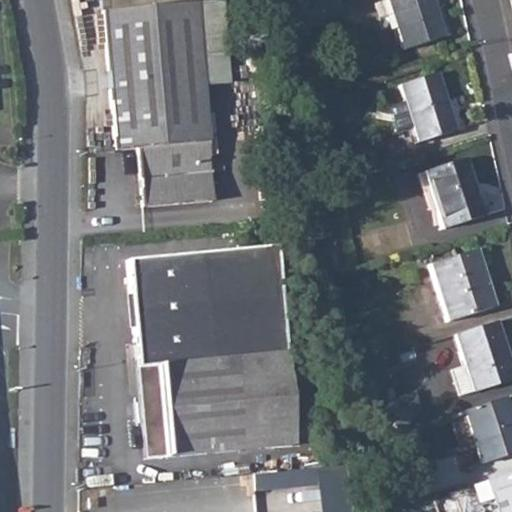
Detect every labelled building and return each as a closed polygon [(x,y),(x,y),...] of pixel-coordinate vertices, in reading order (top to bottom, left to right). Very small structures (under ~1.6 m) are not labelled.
[(427,0),(384,0),(401,50),(439,37),(427,0)] [(191,3),(196,63),(221,61),(216,1),(191,3)] [(191,3),(100,11),(112,151),(134,149),(139,208),(209,203),(196,63),(191,3)] [(340,67),(342,73),(353,71),(351,64),(340,67)] [(353,71),(342,73),(329,77),(323,90),(356,81),(353,71)] [(410,125),(415,142),(451,131),(433,74),(398,85),(403,102),(390,107),(387,111),(393,127),(397,129),(410,125)] [(460,160),(423,172),(441,229),(479,218),(460,160)] [(272,246),(125,260),(142,459),(290,445),(272,246)] [(471,251),(428,265),(446,322),(489,309),(471,251)] [(511,379),(494,324),(453,336),(472,392),(511,380),(511,379)] [(396,421),(420,418),(418,394),(394,396),(396,421)] [(511,423),(504,399),(462,412),(479,463),(511,453),(511,423)] [(319,511),(354,511),(351,468),(254,475),(255,490),(318,485),(319,511)] [(511,511),(511,472),(468,487),(474,504),(489,499),(494,511),(511,511)] [(494,511),(489,499),(474,504),(477,511),(494,511)]
